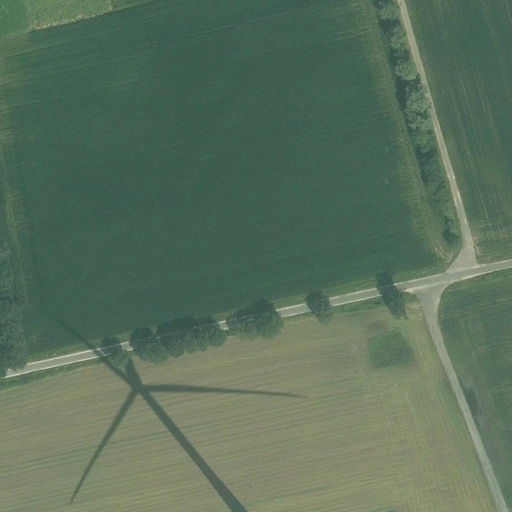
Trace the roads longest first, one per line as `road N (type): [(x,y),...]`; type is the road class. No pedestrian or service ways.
road 1 (unclassified): [(0,375),(511,264)]
road 2 (track): [(413,0),(486,270)]
road 3 (track): [(503,511),(415,285)]
